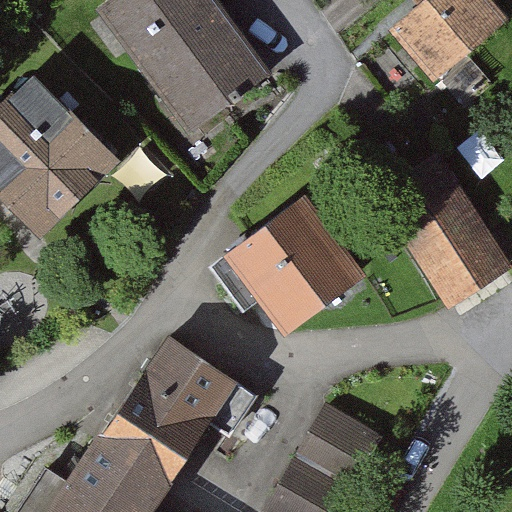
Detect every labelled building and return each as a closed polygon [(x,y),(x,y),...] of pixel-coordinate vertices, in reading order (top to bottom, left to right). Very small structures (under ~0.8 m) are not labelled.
[(269,76),(211,0),(110,0),(96,11),(190,136),(269,76)] [(508,20),(490,0),(422,0),(388,31),(435,84),(508,20)] [(120,168),(31,77),(0,108),(0,209),(38,248),(120,168)] [(511,271),(511,261),(447,157),(381,198),(450,310),(511,271)] [(301,200),(219,260),(277,339),(359,279),(301,200)] [(153,511),(235,390),(165,344),(68,489),(49,477),(25,511),(153,511)] [(345,511),(385,445),(328,412),(269,511),(345,511)]
